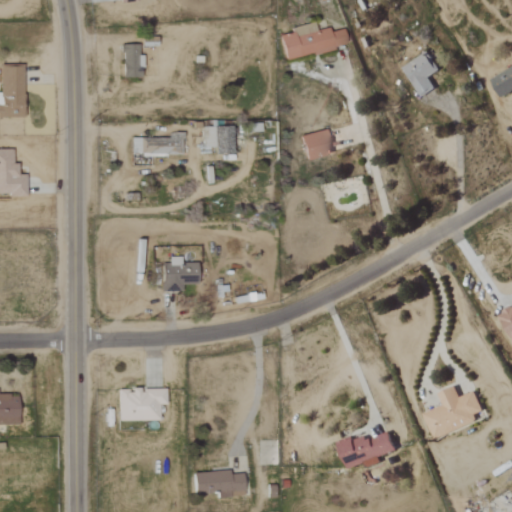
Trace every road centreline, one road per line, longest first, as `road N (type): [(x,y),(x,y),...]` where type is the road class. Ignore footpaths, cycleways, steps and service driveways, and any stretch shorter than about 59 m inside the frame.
road 1 (residential): [(511,190),(341,290),(251,327),(154,340),(0,341)]
road 2 (residential): [(73,511),(64,0)]
